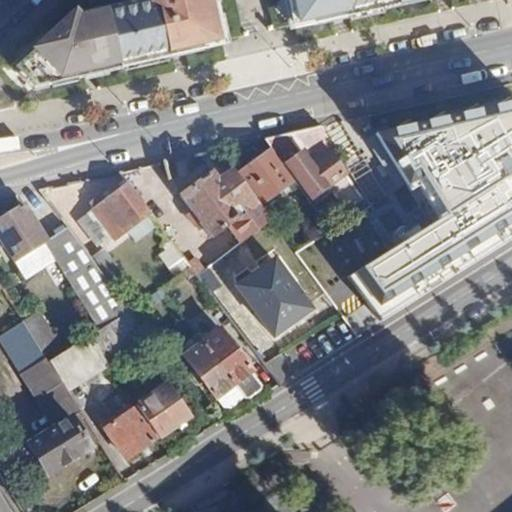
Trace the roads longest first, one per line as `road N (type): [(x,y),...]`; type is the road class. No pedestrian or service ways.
road 1 (tertiary): [(511,265),(117,511)]
road 2 (primary): [(121,133),(511,45)]
road 3 (primary): [(0,176),(121,133)]
road 4 (primary): [(121,133),(0,144)]
